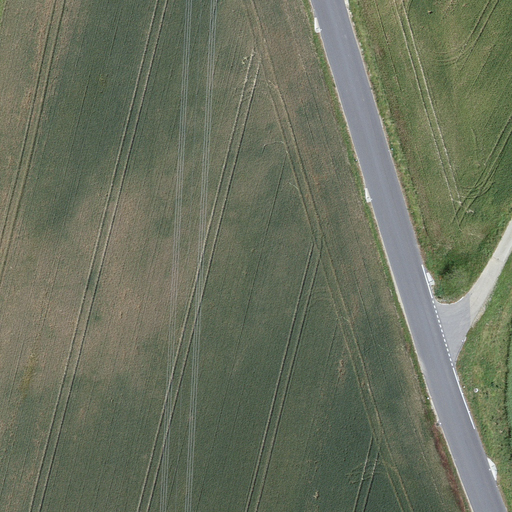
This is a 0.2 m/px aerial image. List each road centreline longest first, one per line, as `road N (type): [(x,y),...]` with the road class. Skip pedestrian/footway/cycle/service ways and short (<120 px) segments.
road 1 (tertiary): [(495,511),(332,0)]
road 2 (track): [(444,362),(511,231)]
